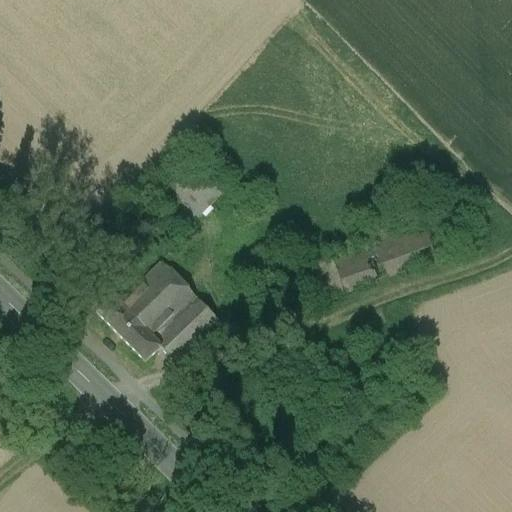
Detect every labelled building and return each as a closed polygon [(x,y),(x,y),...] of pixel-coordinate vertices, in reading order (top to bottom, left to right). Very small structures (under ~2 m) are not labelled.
[(185,159),(154,191),(191,228),(221,197),(185,159)] [(136,194),(78,251),(90,264),(149,206),(136,194)] [(427,198),(364,220),(373,245),(436,222),(427,198)] [(373,245),(331,260),(344,296),(449,259),(436,222),(373,245)] [(331,260),(303,270),(316,306),(344,296),(331,260)] [(217,323),(161,266),(118,308),(160,351),(174,366),(217,323)] [(118,308),(112,302),(96,317),(144,366),(160,351),(118,308)]
